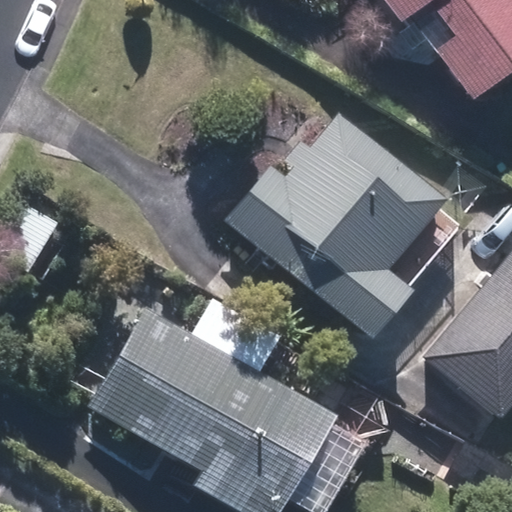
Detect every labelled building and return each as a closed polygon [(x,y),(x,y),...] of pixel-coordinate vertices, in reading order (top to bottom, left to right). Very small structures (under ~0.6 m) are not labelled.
[(511,72),(511,0),(377,0),(395,25),(424,5),(449,39),(429,54),(466,105),(511,72)] [(267,165),(220,220),(366,343),(406,295),(382,275),(440,207),(332,117),(308,147),(300,141),(282,162),(289,168),(282,177),(267,165)] [(57,227),(21,205),(0,239),(0,259),(27,275),(57,227)] [(492,421),(511,397),(511,249),(419,359),(492,421)] [(229,511),(276,511),(331,418),(256,376),(279,336),(205,294),(182,333),(144,311),(87,410),(194,471),(185,487),(229,511)]
